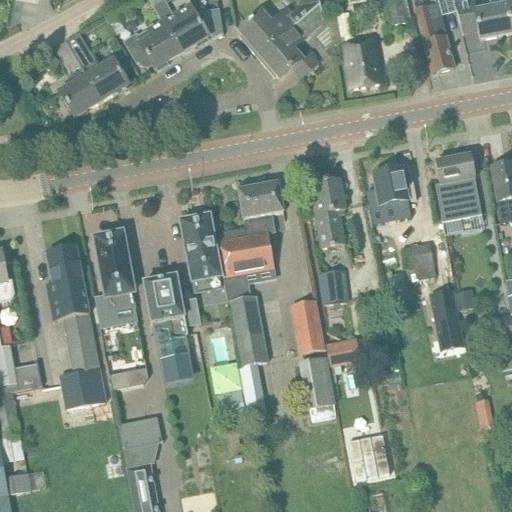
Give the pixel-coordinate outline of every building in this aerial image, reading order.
[(165,4),(162,0),(148,0),(154,10),(165,4)] [(260,58),(319,6),(317,0),(297,0),(300,7),(292,14),(289,11),(270,27),(260,16),(254,21),(239,34),(250,46),(249,49),(254,55),(257,55),(260,58)] [(405,0),(383,0),(388,25),(410,21),(405,0)] [(455,6),(453,0),(436,0),(438,9),(455,6)] [(480,41),(511,35),(511,34),(506,5),(507,5),(505,0),(496,0),(489,1),(490,5),(476,8),(473,0),(453,0),(455,6),(462,36),(479,33),(480,41)] [(324,24),(319,6),(260,58),(262,60),(261,63),(266,69),(269,68),(279,81),(292,70),(301,79),(318,64),(310,54),(301,62),(290,50),(305,37),(306,39),(324,24)] [(162,25),(181,55),(208,40),(189,9),(162,25)] [(219,12),(199,16),(214,40),(223,35),(219,12)] [(373,43),(353,47),(347,15),(327,19),(333,51),(342,49),(350,92),(382,86),(373,43)] [(447,40),(442,21),(441,16),(430,19),(429,15),(417,17),(427,57),(432,76),(454,70),(445,40),(447,40)] [(181,55),(162,25),(137,40),(136,38),(125,44),(137,65),(139,64),(141,67),(148,69),(152,66),(155,71),(181,55)] [(80,67),(83,72),(101,103),(127,88),(112,63),(100,70),(79,35),(65,43),(80,67)] [(69,74),(80,67),(65,43),(65,44),(55,50),(69,74)] [(53,74),(60,63),(51,57),(44,69),(53,74)] [(75,119),(101,103),(83,72),(69,81),(73,88),(60,96),(75,119)] [(436,165),(440,186),(435,187),(442,224),(481,216),(470,158),(436,165)] [(509,220),(511,219),(511,166),(491,171),(497,204),(501,226),(510,224),(509,220)] [(410,220),(409,215),(405,191),(401,171),(374,176),(377,192),(367,194),(370,210),(381,208),(384,225),(410,220)] [(344,208),(343,201),(339,181),(313,186),(316,205),(313,206),(317,225),(321,248),(345,243),(339,209),(344,208)] [(238,193),(246,237),(266,233),(274,231),(271,215),(283,212),(282,205),(278,186),(238,193)] [(193,284),(220,279),(209,220),(182,225),(193,284)] [(273,269),(266,233),(246,237),(246,238),(221,243),(229,278),(273,269)] [(122,236),(95,241),(106,300),(133,295),(122,236)] [(408,285),(436,279),(430,246),(401,251),(408,285)] [(106,405),(80,269),(76,249),(46,255),(52,285),(46,286),(53,324),(65,322),(75,377),(60,380),(66,413),(106,405)] [(1,256),(0,255),(0,396),(13,394),(18,393),(10,348),(0,350),(0,348),(0,304),(10,303),(14,296),(11,282),(6,282),(5,275),(1,256)] [(143,285),(147,304),(158,362),(190,356),(186,338),(188,338),(186,329),(181,302),(176,278),(143,285)] [(345,278),(318,282),(322,308),(349,304),(345,278)] [(471,292),(455,295),(458,313),(474,310),(471,292)] [(453,294),(429,298),(439,348),(462,343),(453,294)] [(199,326),(194,300),(181,302),(186,329),(199,326)] [(230,307),(241,364),(266,360),(255,302),(230,307)] [(301,356),(325,352),(316,304),(292,308),(301,356)] [(483,350),(511,345),(511,319),(479,325),(483,350)] [(325,360),(321,360),(296,365),(305,413),(335,407),(325,360)] [(13,394),(0,396),(0,443),(22,440),(13,394)] [(241,395),(228,396),(230,409),(234,409),(235,417),(244,415),(243,407),(241,395)] [(493,428),(488,401),(476,404),(481,430),(493,428)] [(391,437),(353,444),(359,477),(397,470),(391,437)] [(158,445),(123,451),(134,511),(158,511),(150,467),(158,445)] [(5,481),(3,466),(0,451),(0,499),(9,498),(5,481)] [(29,476),(5,481),(9,498),(32,494),(29,476)]
